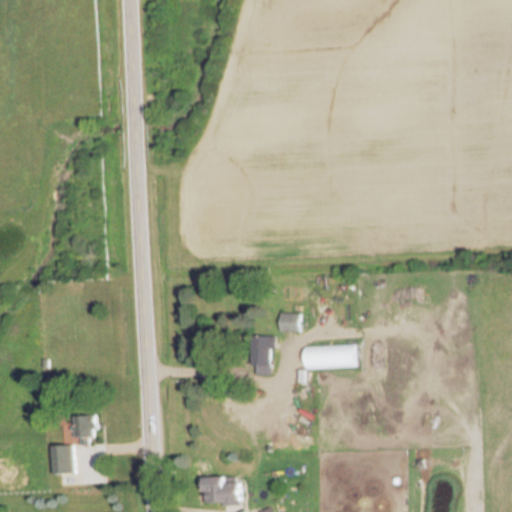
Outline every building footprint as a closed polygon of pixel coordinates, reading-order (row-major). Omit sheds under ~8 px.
[(302,314),(282,314),(282,332),(302,332),(302,314)] [(275,336),(253,336),(253,374),(275,374),(275,336)] [(322,347),(299,347),(299,384),(322,384),(322,347)] [(81,485),(81,446),(91,446),(90,437),(98,437),(98,415),(75,415),(75,423),(63,423),(64,446),(53,446),(54,475),(60,475),(60,485),(81,485)] [(206,504),(241,504),(241,477),(206,477),(206,504)]
